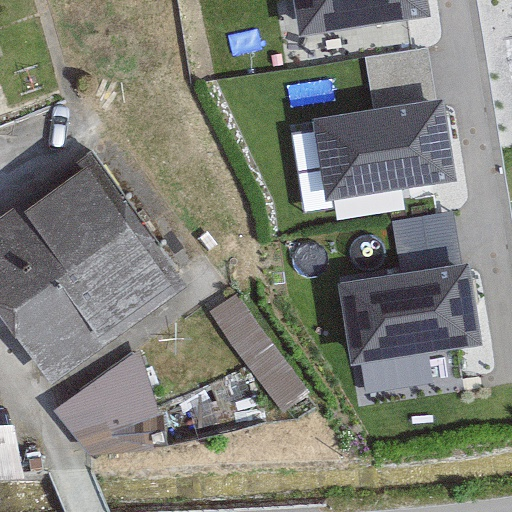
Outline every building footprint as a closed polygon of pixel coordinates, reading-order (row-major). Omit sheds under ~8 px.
[(295,0),(301,38),(429,18),(426,0),(295,0)] [(325,203),(456,182),(443,101),(312,122),(325,203)] [(0,227),(0,315),(48,385),(177,295),(88,167),(0,227)] [(353,365),(483,346),(471,264),(341,283),(353,365)] [(247,282),(218,300),(287,405),(315,386),(247,282)]
